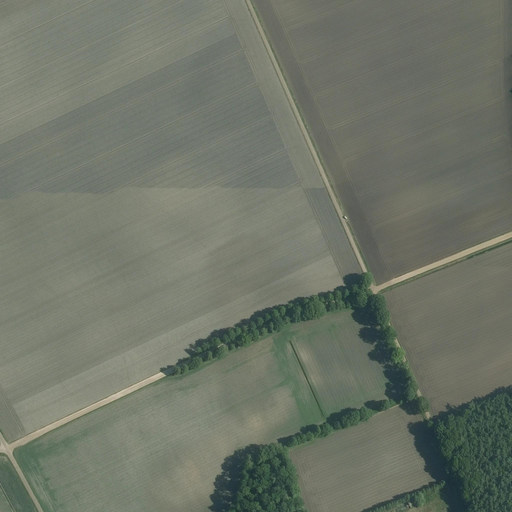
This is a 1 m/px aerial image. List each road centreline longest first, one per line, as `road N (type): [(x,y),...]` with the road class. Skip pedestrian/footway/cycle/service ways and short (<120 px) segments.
road 1 (track): [(6,449),(267,325),(511,235)]
road 2 (unclassified): [(374,292),(247,0)]
road 3 (track): [(374,292),(468,511)]
